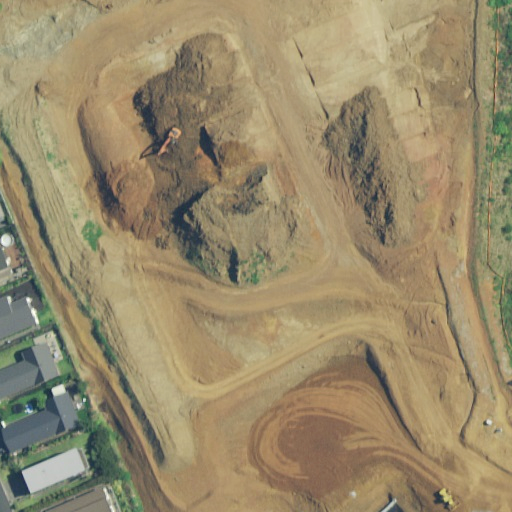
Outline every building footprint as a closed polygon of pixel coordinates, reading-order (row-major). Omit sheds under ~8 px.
[(0,286),(18,279),(1,238),(0,238),(0,286)] [(13,304),(9,296),(0,299),(0,341),(40,325),(28,297),(13,304)] [(0,400),(62,376),(49,345),(48,343),(25,352),(29,360),(0,371),(0,400)] [(83,425),(69,392),(45,402),(49,410),(4,429),(14,453),(83,425)] [(90,470),(81,448),(27,471),(37,493),(90,470)] [(115,511),(105,488),(48,511),(115,511)]
